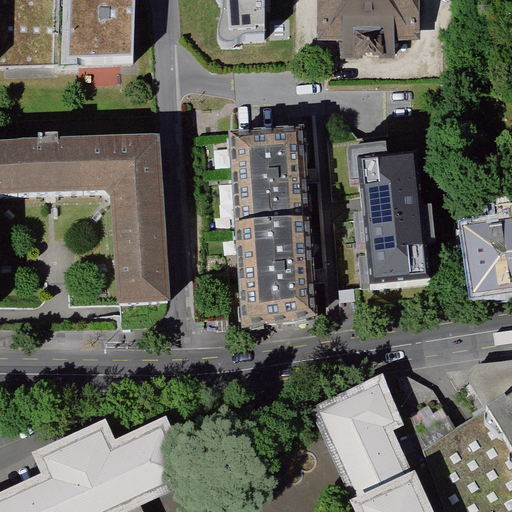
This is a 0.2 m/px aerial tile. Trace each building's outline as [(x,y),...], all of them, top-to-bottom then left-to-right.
[(68,0),(0,0),(1,52),(68,52),(68,0)] [(140,0),(68,0),(68,52),(68,60),(91,60),(91,54),(140,54),(140,0)] [(289,0),(239,0),(239,10),(251,11),(251,33),(276,34),(276,11),(289,11),(289,0)] [(427,0),(323,0),(323,42),(349,42),(349,62),(402,62),(402,43),(427,43),(427,0)] [(0,140),(0,196),(102,194),(113,206),(121,308),(169,304),(157,136),(0,140)] [(443,137),(350,143),(359,279),(452,274),(443,137)] [(237,237),(311,232),(305,141),(231,147),(237,237)] [(237,237),(243,333),(317,323),(311,232),(237,237)] [(511,232),(471,238),(480,299),(511,294),(511,232)] [(511,365),(482,370),(474,375),(473,381),(474,390),(487,410),(511,452),(511,365)] [(405,431),(382,382),(310,416),(354,511),(431,511),(396,436),(405,431)] [(511,511),(511,452),(487,410),(425,451),(446,511),(511,511)] [(0,511),(155,511),(203,490),(174,426),(121,450),(111,429),(35,464),(45,485),(0,505),(0,511)]
